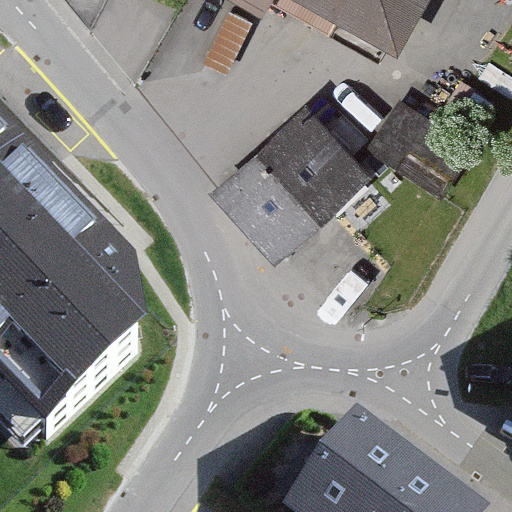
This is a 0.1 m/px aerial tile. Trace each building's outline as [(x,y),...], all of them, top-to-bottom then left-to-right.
[(235,0),(267,18),(277,0),(235,0)] [(420,0),(291,0),(390,55),(420,0)] [(400,105),(369,154),(441,199),(472,150),(400,105)] [(365,188),(307,122),(227,192),(285,258),(365,188)] [(0,383),(52,438),(141,351),(127,270),(0,131),(0,383)] [(462,511),(354,433),(296,511),(462,511)]
